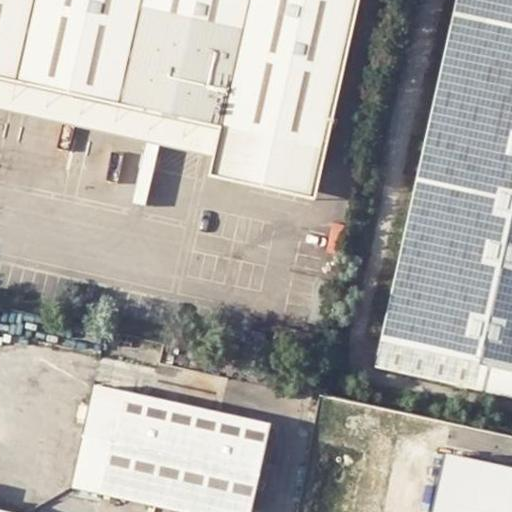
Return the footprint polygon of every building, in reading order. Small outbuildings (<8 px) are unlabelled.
[(359,0),(0,0),(0,79),(221,127),(327,150),(359,0)] [(511,0),(451,0),(368,360),(511,394),(511,0)] [(221,127),(0,79),(0,110),(215,157),(221,127)] [(316,199),(327,150),(221,127),(215,157),(210,176),(316,199)] [(251,511),(272,419),(98,380),(74,487),(184,511),(251,511)] [(511,511),(511,482),(441,467),(431,511),(511,511)]
